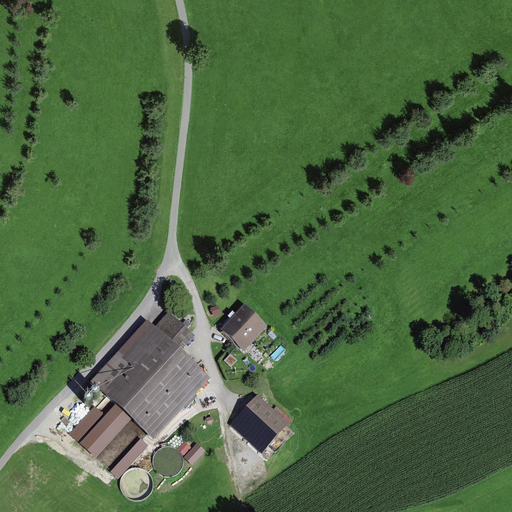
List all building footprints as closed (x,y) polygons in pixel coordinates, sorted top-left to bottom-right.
[(264,331),(244,312),(222,334),(242,353),(264,331)] [(192,342),(169,319),(151,338),(144,332),(91,388),(148,441),(201,384),(175,360),(192,342)] [(306,339),(269,375),(288,394),(325,358),(306,339)] [(286,429),(258,403),(240,423),(268,449),(286,429)] [(188,460),(195,463),(201,452),(194,448),(188,460)] [(126,449),(120,455),(131,465),(137,458),(126,449)]
